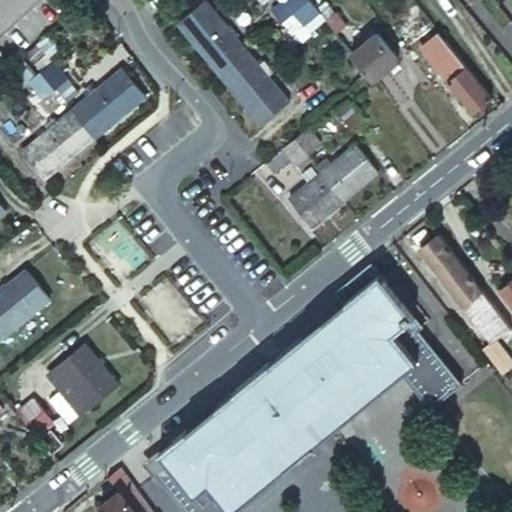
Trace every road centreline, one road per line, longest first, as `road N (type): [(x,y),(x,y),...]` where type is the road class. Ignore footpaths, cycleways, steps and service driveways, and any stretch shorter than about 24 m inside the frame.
road 1 (residential): [(114,0),(133,39),(205,115),(207,135),(162,166),(154,185),(160,203),(255,323)]
road 2 (tertiary): [(255,323),(511,119)]
road 3 (tertiary): [(34,507),(255,323)]
road 4 (unknown): [(438,179),(511,294)]
